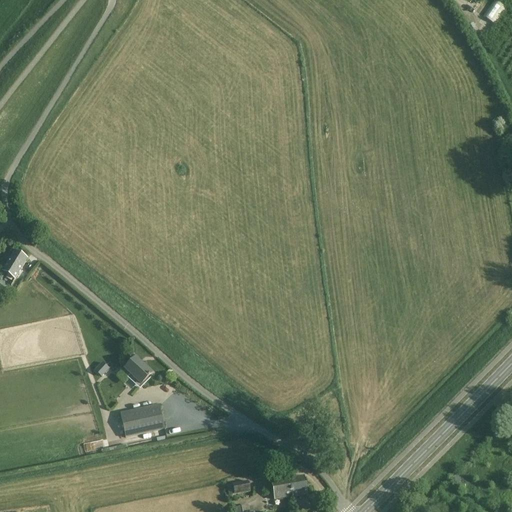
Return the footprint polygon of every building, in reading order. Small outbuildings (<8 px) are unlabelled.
[(496,0),(495,0),(483,16),(494,24),(506,8),(496,0)] [(14,252),(5,266),(2,264),(0,267),(0,271),(1,272),(1,273),(14,281),(27,260),(14,252)] [(135,358),(124,370),(141,386),(152,374),(135,358)] [(108,370),(102,364),(94,373),(100,378),(108,370)] [(120,414),(125,439),(164,431),(159,406),(120,414)] [(288,480),(292,498),(307,496),(303,477),(288,480)] [(292,498),(288,480),(271,483),(274,501),(292,498)] [(229,497),(250,493),(248,482),(227,486),(229,497)]
